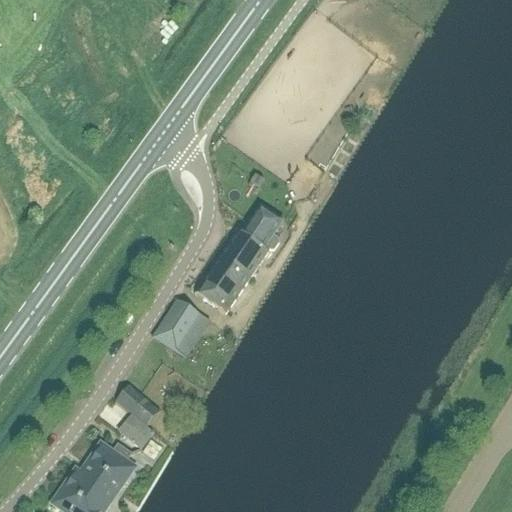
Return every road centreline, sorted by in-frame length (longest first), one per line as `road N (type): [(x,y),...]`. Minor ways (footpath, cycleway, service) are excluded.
road 1 (unclassified): [(5,511),(95,403),(202,233),(203,181),(187,155),(161,137)]
road 2 (primary): [(0,359),(161,137)]
road 3 (primary): [(161,137),(261,0)]
